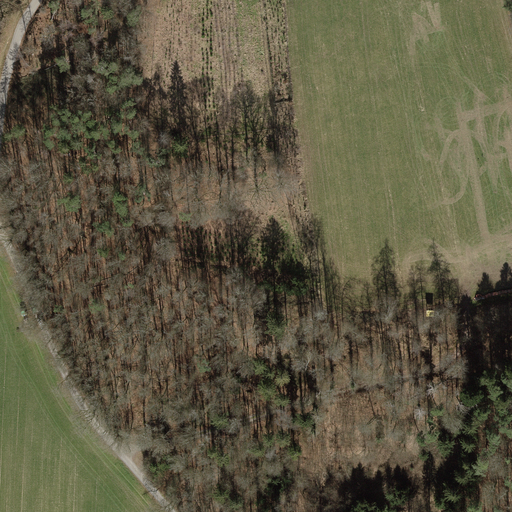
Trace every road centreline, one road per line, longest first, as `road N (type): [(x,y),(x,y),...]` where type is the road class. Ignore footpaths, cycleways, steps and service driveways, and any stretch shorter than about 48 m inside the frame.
road 1 (track): [(467,307),(462,351),(435,369),(122,454)]
road 2 (track): [(0,231),(89,412),(173,511)]
road 3 (track): [(38,0),(15,42),(0,126)]
